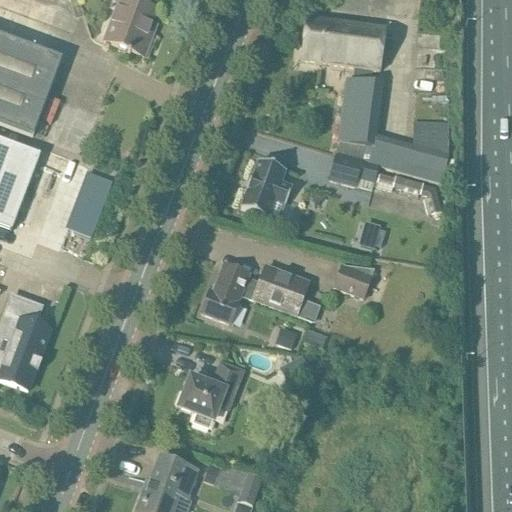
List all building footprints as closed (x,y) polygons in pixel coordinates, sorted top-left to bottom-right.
[(117,28),(110,47),(143,60),(151,40),(147,38),(156,13),(141,7),(143,0),(119,0),(120,0),(111,26),(117,28)] [(385,33),(326,24),(306,21),(300,63),(354,71),(353,83),(346,82),(337,145),(336,157),(378,169),(437,186),(455,190),(455,189),(453,189),(456,175),(439,171),(443,158),(448,125),(412,125),(409,145),(371,139),(379,86),(364,84),(365,72),(380,74),(385,33)] [(0,126),(32,139),(61,62),(0,39),(0,126)] [(39,158),(20,150),(0,142),(0,229),(10,233),(39,158)] [(378,169),(336,157),(335,157),(330,176),(355,183),(358,173),(375,178),(378,169)] [(257,164),(239,210),(244,212),(246,213),(267,221),(274,203),(285,208),(292,190),(282,186),(286,175),(257,164)] [(392,190),(399,192),(398,200),(417,205),(419,197),(420,198),(425,199),(426,201),(423,202),(426,217),(430,216),(430,218),(441,216),(434,191),(422,187),(394,180),(393,181),(379,178),(377,185),(376,190),(391,193),(392,189),(392,190)] [(370,258),(381,250),(372,236),(361,244),(370,258)] [(239,299),(252,304),(259,286),(247,282),(248,278),(223,268),(213,296),(209,294),(200,317),(228,327),(239,299)] [(340,268),(332,292),(362,303),(374,272),(340,268)] [(265,270),(259,286),(252,304),(311,327),(316,311),(301,305),(308,286),(265,270)] [(0,359),(0,377),(0,378),(0,379),(0,382),(27,393),(48,335),(34,329),(40,311),(9,300),(0,323),(0,329),(16,336),(6,362),(0,359)] [(280,330),(274,346),(291,352),(297,337),(280,330)] [(309,332),(304,347),(318,352),(323,337),(309,332)] [(305,357),(283,369),(290,381),(308,371),(303,362),(307,360),(305,357)] [(192,427),(208,432),(211,424),(212,424),(218,409),(227,412),(241,375),(220,368),(212,389),(190,381),(178,411),(195,418),(192,427)] [(250,421),(244,436),(258,442),(264,427),(250,421)] [(188,502),(185,501),(195,474),(159,461),(142,507),(139,506),(136,511),(188,511),(191,506),(187,505),(188,502)] [(248,508),(251,510),(252,510),(262,483),(246,478),(240,496),(237,505),(248,509),(248,508)]
